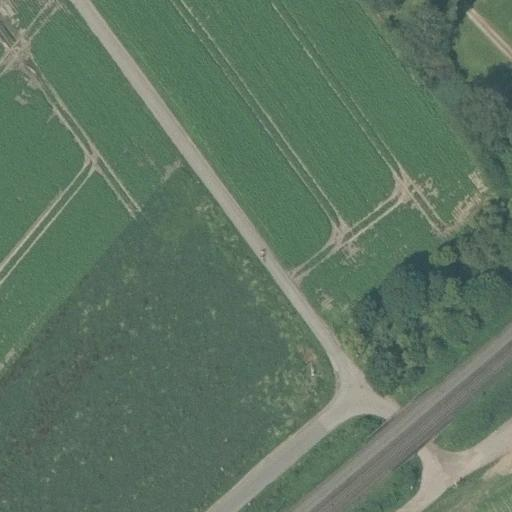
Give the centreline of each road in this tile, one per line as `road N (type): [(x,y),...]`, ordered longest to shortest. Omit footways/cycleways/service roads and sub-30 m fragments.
road 1 (track): [(77,0),(352,377),(359,399)]
road 2 (unclassified): [(226,511),(340,404),(359,399),(387,409),(451,473)]
